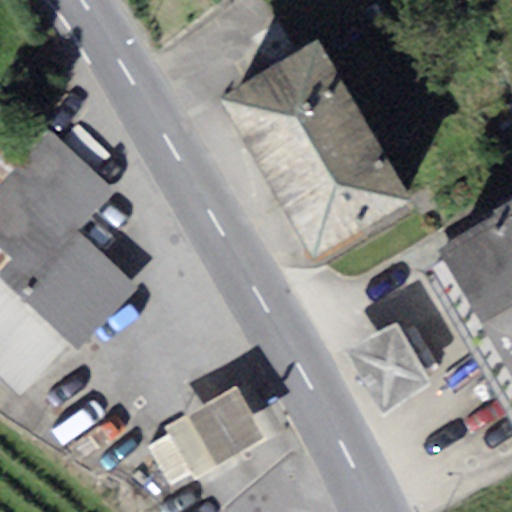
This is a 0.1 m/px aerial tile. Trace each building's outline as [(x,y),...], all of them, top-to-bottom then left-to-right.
[(321,43),(222,102),(317,258),(416,200),(321,43)] [(79,350),(138,288),(77,229),(111,193),(51,136),(26,163),(0,190),(0,248),(14,262),(1,276),(72,344),(79,350)] [(0,248),(0,190),(26,163),(9,150),(0,159),(0,276),(1,276),(14,262),(0,248)] [(455,328),(511,414),(511,201),(493,211),(496,220),(438,252),(477,313),(455,328)] [(0,375),(23,396),(72,344),(1,276),(0,276),(0,375)] [(269,441),(239,388),(167,429),(171,436),(193,475),(197,482),(269,441)] [(172,487),(193,475),(171,436),(149,448),(172,487)]
